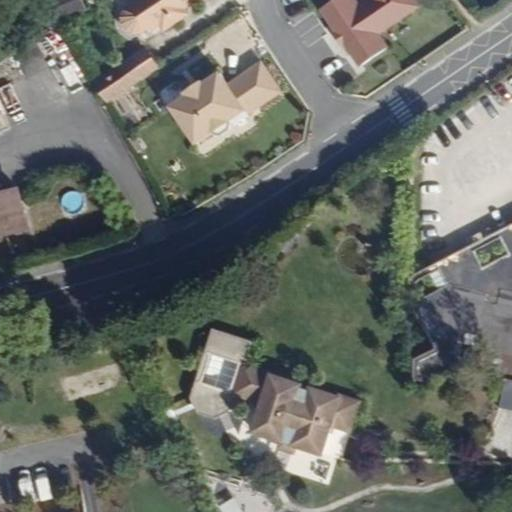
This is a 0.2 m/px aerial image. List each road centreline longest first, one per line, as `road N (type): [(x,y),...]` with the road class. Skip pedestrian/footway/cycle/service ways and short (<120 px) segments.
road 1 (unknown): [(511,136),(424,170),(357,211),(324,239),(304,308),(314,343),(341,364),(482,425),(476,495),(463,511)]
road 2 (primary): [(0,304),(191,241),(343,146)]
road 3 (primary): [(343,146),(511,35)]
road 4 (residential): [(258,0),(262,20),(343,146)]
